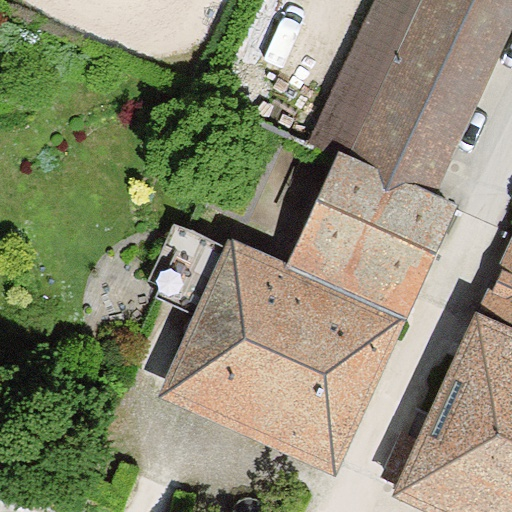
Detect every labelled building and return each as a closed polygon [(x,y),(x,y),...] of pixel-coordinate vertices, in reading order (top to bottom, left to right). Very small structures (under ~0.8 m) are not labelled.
[(431,204),(511,23),(511,3),(503,0),(429,0),(353,169),(431,204)] [(243,118),(203,204),(248,225),(288,138),(243,118)] [(344,165),(291,282),(400,331),(453,214),(431,204),(353,169),(344,165)] [(170,396),(337,472),(400,331),(291,282),(234,256),(170,396)] [(511,266),(492,314),(511,322),(511,266)] [(410,501),(435,511),(511,511),(511,343),(483,330),(448,410),(426,400),(390,480),(414,491),(410,501)]
